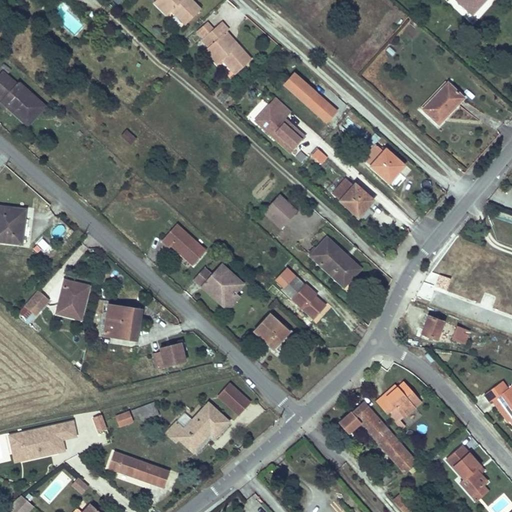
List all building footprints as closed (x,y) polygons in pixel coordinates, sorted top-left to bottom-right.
[(155,0),(154,2),(167,16),(172,11),(185,24),(189,20),(200,9),(190,0),(155,0)] [(456,0),(470,12),(480,0),(456,0)] [(251,60),(237,45),(231,39),(226,32),(228,30),(221,23),(214,29),(207,22),(200,29),(197,32),(203,39),(201,40),(208,48),(204,51),(217,65),(222,61),(234,75),(242,68),(251,60)] [(0,73),(0,100),(1,101),(7,107),(9,105),(27,122),(36,112),(38,114),(45,106),(18,82),(16,83),(2,71),(0,73)] [(294,71),(283,83),(327,121),(338,109),(294,71)] [(447,82),(422,108),(438,124),(464,97),(447,82)] [(270,102),(254,119),(290,152),(306,135),(285,116),(291,110),(275,96),(270,102)] [(9,105),(7,107),(27,125),(38,114),(36,112),(27,122),(9,105)] [(127,129),(121,136),(131,145),(137,138),(127,129)] [(375,144),(363,157),(371,164),(370,166),(388,182),(403,165),(385,149),(383,151),(375,144)] [(345,179),(333,192),(341,199),(339,201),(357,217),(372,200),(354,184),(352,186),(345,179)] [(279,196),(265,211),(281,226),(295,210),(279,196)] [(0,207),(0,241),(20,244),(24,210),(0,207)] [(281,226),(265,211),(263,213),(279,228),(281,226)] [(171,246),(181,255),(183,253),(194,263),(205,251),(176,224),(161,240),(169,247),(171,246)] [(326,238),(309,256),(342,286),(358,268),(326,238)] [(183,253),(181,255),(192,265),(194,263),(183,253)] [(204,266),(193,279),(223,306),(235,292),(243,284),(221,263),(212,273),(204,266)] [(275,279),(283,287),(295,275),(286,267),(275,279)] [(283,287),(281,289),(291,298),(304,285),(295,275),(283,287)] [(63,282),(59,299),(63,300),(62,306),(58,305),(55,315),(80,321),(88,288),(63,282)] [(304,285),(291,298),(313,319),(324,306),(314,296),(316,294),(305,284),(304,285)] [(38,291),(24,306),(32,313),(35,316),(44,306),(39,302),(44,297),(38,291)] [(240,295),(235,292),(223,306),(231,305),(240,295)] [(44,297),(39,302),(44,306),(48,301),(44,297)] [(32,313),(24,306),(18,313),(25,320),(32,313)] [(138,326),(130,325),(133,309),(107,306),(102,336),(135,340),(138,326)] [(133,309),(130,325),(138,326),(140,310),(133,309)] [(269,314),(253,331),(272,349),(288,332),(269,314)] [(427,316),(422,329),(426,330),(424,335),(437,340),(444,322),(427,316)] [(456,327),(452,339),(464,343),(469,331),(456,327)] [(152,353),(156,369),(187,361),(182,342),(159,348),(160,351),(152,353)] [(233,369),(238,375),(241,372),(237,367),(233,369)] [(491,400),(496,408),(498,406),(509,420),(511,424),(511,383),(507,388),(502,381),(484,394),(489,401),(491,400)] [(217,396),(219,398),(230,386),(228,384),(217,396)] [(384,396),(376,403),(386,414),(394,407),(403,417),(420,401),(404,384),(398,389),(387,399),(384,396)] [(230,386),(219,398),(235,413),(246,400),(230,386)] [(395,386),(384,396),(387,399),(398,389),(395,386)] [(246,400),(235,413),(238,415),(249,403),(246,400)] [(153,402),(130,410),(132,416),(138,415),(140,420),(157,414),(153,402)] [(361,412),(367,406),(363,402),(357,407),(361,412)] [(183,430),(175,422),(164,433),(174,442),(178,439),(190,450),(207,432),(213,437),(226,422),(207,404),(191,421),(183,430)] [(361,412),(357,407),(338,423),(347,434),(360,423),(404,473),(416,463),(367,406),(361,412)] [(498,406),(496,408),(507,422),(509,420),(498,406)] [(128,411),(115,416),(118,426),(132,422),(128,411)] [(108,426),(103,413),(94,416),(99,430),(108,426)] [(183,413),(175,422),(183,430),(191,421),(183,413)] [(83,417),(10,433),(13,449),(22,448),(24,458),(66,449),(63,437),(68,436),(72,435),(86,432),(83,417)] [(68,436),(63,437),(66,449),(74,447),(72,435),(68,436)] [(459,482),(471,495),(482,485),(486,482),(479,474),(475,469),(479,466),(461,445),(446,459),(463,479),(459,482)] [(22,448),(13,449),(16,460),(24,458),(22,448)] [(366,448),(359,455),(363,459),(370,453),(366,448)] [(158,480),(162,468),(114,451),(109,466),(117,469),(149,480),(151,481),(153,478),(158,480)] [(390,466),(378,476),(384,484),(396,473),(390,466)] [(479,466),(475,469),(479,474),(484,470),(479,466)] [(169,471),(162,468),(158,480),(153,478),(151,481),(164,486),(169,471)] [(78,476),(72,484),(82,492),(89,485),(78,476)] [(482,485),(471,495),(475,501),(487,491),(482,485)] [(406,495),(403,491),(395,498),(408,511),(415,505),(406,495)] [(22,493),(9,507),(14,511),(25,511),(34,504),(22,493)] [(409,493),(406,495),(415,505),(418,503),(409,493)] [(102,511),(91,502),(81,511),(102,511)]
